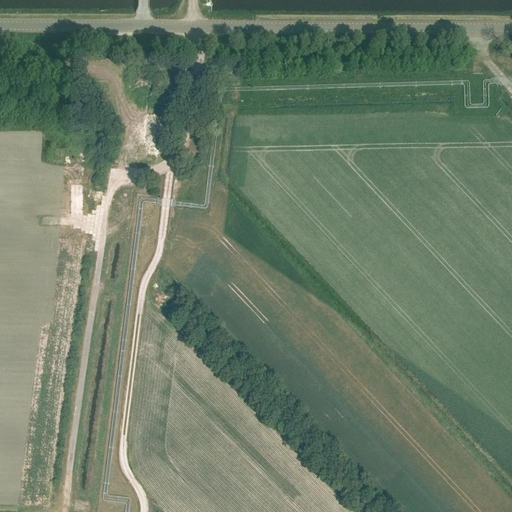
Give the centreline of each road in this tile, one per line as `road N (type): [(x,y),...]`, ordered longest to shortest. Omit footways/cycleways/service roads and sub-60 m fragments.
road 1 (unclassified): [(69,473),(108,197),(116,183),(178,156),(197,27)]
road 2 (track): [(0,54),(481,54)]
road 3 (track): [(170,164),(160,248),(142,288),(122,444),(145,511)]
road 4 (unclassified): [(197,27),(511,28)]
road 5 (unclassified): [(0,25),(144,26)]
